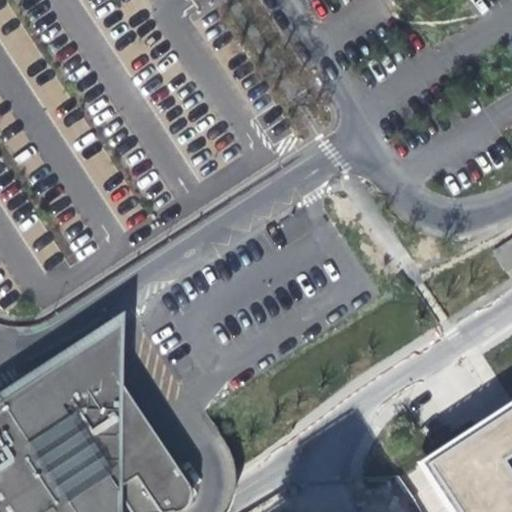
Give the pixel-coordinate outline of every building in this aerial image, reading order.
[(511,254),(495,266),(508,283),(511,280),(511,254)] [(16,388),(0,398),(0,405),(9,420),(49,394),(45,387),(71,353),(76,349),(81,348),(85,349),(91,350),(97,354),(102,360),(122,391),(125,316),(16,388)] [(116,497),(126,511),(167,511),(175,510),(181,505),(183,500),(184,493),(184,486),(176,475),(122,391),(102,360),(97,354),(91,350),(85,349),(81,348),(76,349),(71,353),(45,387),(49,394),(9,420),(0,405),(0,511),(72,511),(111,489),(116,497)] [(449,511),(511,511),(511,401),(418,462),(449,511)] [(116,511),(116,497),(111,489),(72,511),(116,511)]
